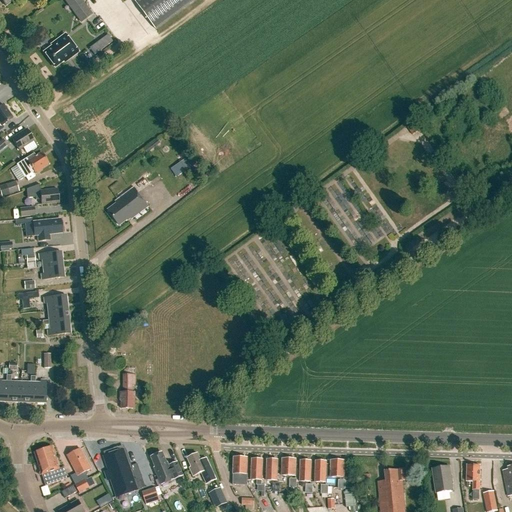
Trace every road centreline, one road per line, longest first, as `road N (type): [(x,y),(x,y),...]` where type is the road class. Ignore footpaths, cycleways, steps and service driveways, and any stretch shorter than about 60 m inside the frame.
road 1 (residential): [(101,427),(71,169),(0,57)]
road 2 (secondary): [(511,440),(214,430)]
road 3 (track): [(213,0),(41,116)]
